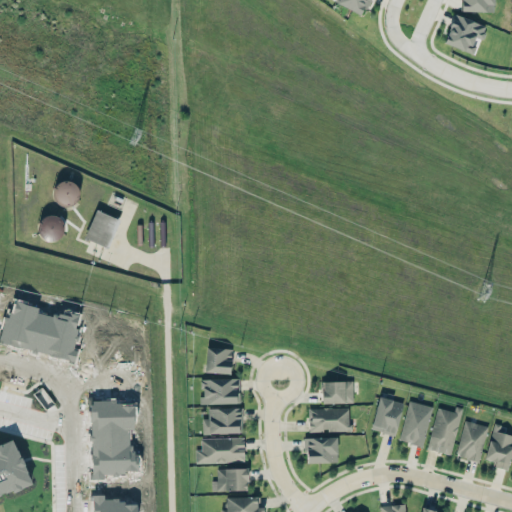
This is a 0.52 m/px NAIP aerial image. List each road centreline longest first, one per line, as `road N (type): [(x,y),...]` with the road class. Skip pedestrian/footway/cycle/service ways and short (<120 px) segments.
road 1 (residential): [(0,359),(65,389),(73,511)]
road 2 (residential): [(416,53),(434,0),(394,5),(393,29),(416,53)]
road 3 (residential): [(279,381),(271,445),(310,507)]
road 4 (residential): [(389,472),(511,500)]
